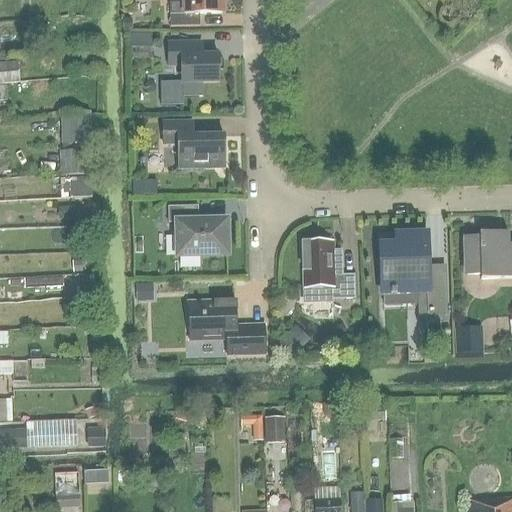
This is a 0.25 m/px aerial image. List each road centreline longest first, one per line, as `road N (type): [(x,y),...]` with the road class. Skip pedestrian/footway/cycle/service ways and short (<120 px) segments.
road 1 (residential): [(263,211),(511,202)]
road 2 (residential): [(263,211),(256,0)]
